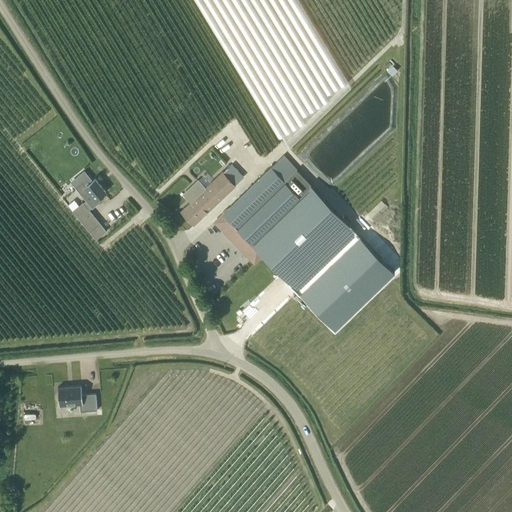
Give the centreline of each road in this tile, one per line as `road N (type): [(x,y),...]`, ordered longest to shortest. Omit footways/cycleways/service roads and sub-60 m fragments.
road 1 (unclassified): [(222,357),(169,235),(102,153),(0,1)]
road 2 (unclassified): [(222,357),(191,350),(0,366)]
road 3 (unclassified): [(346,511),(286,403),(251,370),(222,357)]
